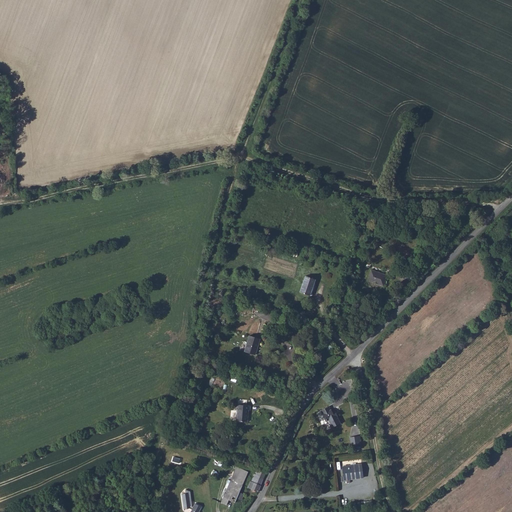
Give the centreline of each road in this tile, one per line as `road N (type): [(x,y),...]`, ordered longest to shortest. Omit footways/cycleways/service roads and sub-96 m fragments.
road 1 (unclassified): [(251,511),(318,387),(511,195)]
road 2 (track): [(498,209),(374,200),(241,156)]
road 3 (track): [(241,156),(0,204)]
road 4 (track): [(354,355),(392,511)]
